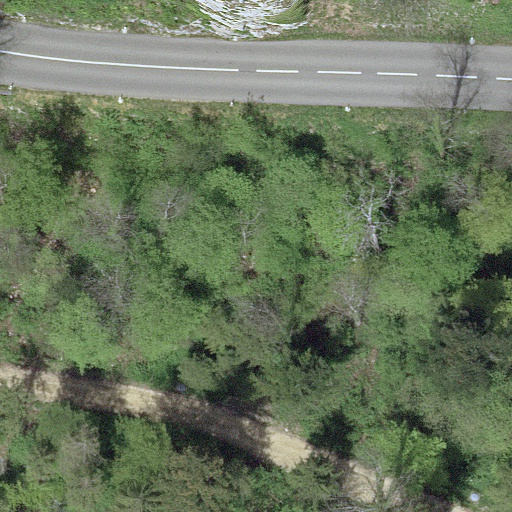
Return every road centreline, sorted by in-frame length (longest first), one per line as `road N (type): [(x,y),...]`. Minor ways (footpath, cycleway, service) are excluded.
road 1 (tertiary): [(0,49),(145,65),(511,78)]
road 2 (track): [(0,392),(326,464),(448,511)]
